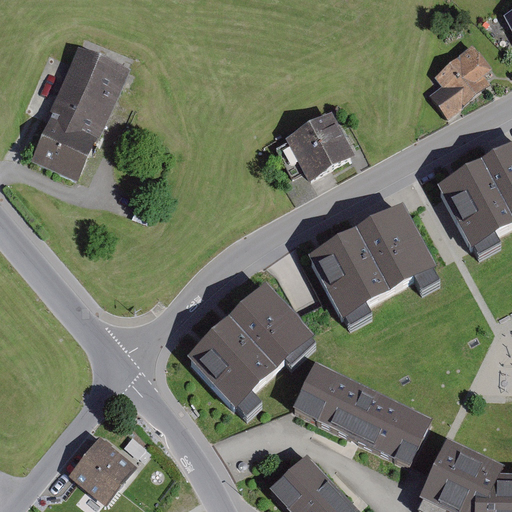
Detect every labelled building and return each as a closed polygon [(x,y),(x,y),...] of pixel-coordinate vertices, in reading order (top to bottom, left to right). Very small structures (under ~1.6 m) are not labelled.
[(430,101),(449,126),(491,91),(486,83),(493,77),(472,53),(435,84),(442,92),(430,101)] [(29,170),(79,192),(129,78),(79,57),(29,170)] [(332,123),(285,148),(287,151),(277,156),(292,184),(303,178),(309,191),(355,166),(332,123)] [(511,158),(490,170),(437,200),(473,263),(511,240),(511,158)] [(356,244),(310,269),(344,332),(438,282),(404,218),(356,244)] [(268,296),(189,370),(239,424),(318,349),(268,296)] [(316,375),(294,421),(410,478),(433,432),(316,375)] [(100,446),(69,484),(104,511),(107,511),(137,475),(100,446)] [(505,482),(448,453),(419,510),(423,511),(511,511),(511,489),(502,489),(505,482)] [(353,511),(310,465),(270,502),(279,511),(353,511)]
